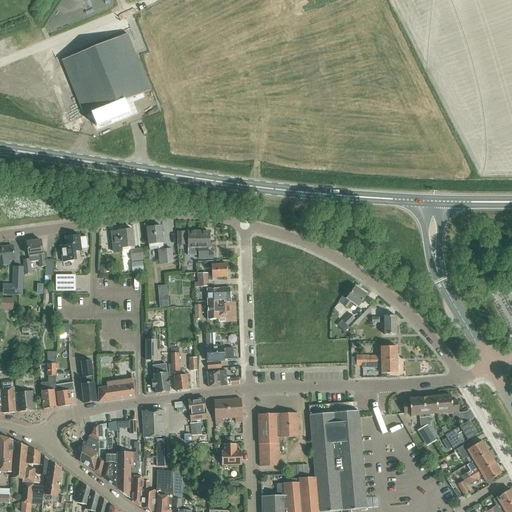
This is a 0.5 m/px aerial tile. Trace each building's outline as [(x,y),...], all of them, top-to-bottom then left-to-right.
[(150,90),(127,33),(61,60),(84,116),(150,90)] [(146,227),(148,244),(149,248),(158,247),(159,256),(160,265),(173,263),(172,259),(171,247),(163,248),(161,226),(146,227)] [(142,259),(141,248),(134,249),(132,229),(118,230),(118,231),(111,232),(112,242),(112,243),(113,252),(121,251),(121,247),(129,246),(131,260),(142,259)] [(212,258),(212,252),(207,252),(207,247),(209,246),(209,231),(188,231),(188,247),(199,247),(200,252),(198,252),(198,258),(212,258)] [(88,249),(86,236),(79,237),(79,235),(65,237),(66,245),(60,245),(62,261),(74,260),(73,251),(88,249)] [(30,262),(38,261),(39,267),(45,266),(44,261),(43,252),(42,253),(40,239),(26,242),(29,259),(22,260),(24,273),(31,272),(30,262)] [(8,260),(14,259),(12,246),(0,247),(0,264),(8,263),(8,260)] [(255,258),(255,269),(278,269),(278,278),(290,278),(290,271),(296,271),(296,259),(255,258)] [(301,272),(322,280),(318,291),(328,295),(332,286),(340,289),(345,274),(306,259),(301,272)] [(24,283),(21,260),(13,261),(16,284),(24,283)] [(142,262),(131,263),(132,272),(143,271),(142,262)] [(197,273),(198,281),(198,287),(208,286),(208,280),(212,280),(212,277),(226,276),(225,263),(211,264),(211,272),(197,273)] [(55,275),(55,283),(71,283),(71,275),(55,275)] [(55,283),(55,291),(71,291),(71,283),(55,283)] [(307,296),(311,286),(306,284),(302,294),(307,296)] [(351,302),(356,306),(357,307),(367,293),(355,285),(345,299),(342,296),(338,301),(342,304),(347,308),(351,302)] [(207,288),(207,301),(223,300),(223,302),(230,302),(230,288),(207,288)] [(271,292),(257,292),(258,332),(272,332),(272,316),(281,315),(281,311),(291,311),(290,301),(271,302),(271,292)] [(0,309),(13,309),(13,299),(0,298),(0,309)] [(224,321),(235,321),(234,302),(230,302),(223,302),(223,300),(207,301),(207,319),(218,319),(218,316),(224,316),(224,321)] [(333,310),(339,315),(343,311),(337,306),(333,310)] [(349,328),(356,320),(349,313),(342,321),(349,328)] [(378,322),(383,322),(384,334),(395,334),(395,315),(383,316),(383,317),(378,318),(378,317),(371,317),(371,323),(378,323),(378,322)] [(205,333),(205,345),(211,345),(210,339),(214,339),(214,333),(205,333)] [(145,340),(145,360),(157,360),(156,339),(145,340)] [(186,374),(179,375),(179,363),(177,363),(177,353),(178,353),(178,347),(174,347),(174,345),(170,345),(170,353),(170,363),(170,376),(173,376),(175,391),(188,389),(186,374)] [(367,355),(361,355),(362,360),(367,360),(377,360),(380,360),(396,359),(396,346),(380,346),(380,355),(367,356),(367,355)] [(223,360),(223,359),(233,359),(232,348),(223,348),(223,347),(206,347),(206,361),(223,360)] [(53,390),(55,389),(54,352),(47,353),(47,359),(46,359),(47,382),(40,382),(43,409),(55,407),(53,390)] [(188,358),(189,370),(197,370),(196,357),(188,358)] [(396,359),(380,360),(381,373),(396,373),(396,359)] [(84,403),(95,401),(93,383),(92,383),(91,375),(92,375),(90,362),(81,363),(83,377),(86,376),(87,384),(81,385),(84,403)] [(341,373),(342,363),(339,363),(339,367),(327,367),(327,372),(341,373)] [(155,387),(155,393),(169,391),(168,385),(170,385),(169,378),(168,378),(167,372),(166,372),(165,364),(152,366),(153,373),(154,380),(151,380),(152,387),(155,387)] [(224,385),(230,385),(239,384),(238,377),(229,378),(229,377),(226,378),(225,370),(207,372),(208,387),(224,385)] [(21,375),(16,376),(16,392),(18,412),(34,410),(32,391),(23,392),(21,375)] [(115,384),(117,400),(134,397),(132,378),(115,381),(115,384)] [(0,388),(0,413),(15,412),(14,387),(13,387),(12,380),(1,382),(1,389),(0,388)] [(98,387),(97,402),(117,400),(115,384),(115,381),(112,381),(106,382),(107,386),(98,387)] [(71,405),(69,391),(73,391),(72,382),(56,385),(56,388),(58,407),(71,405)] [(450,394),(435,396),(436,413),(452,412),(452,417),(454,417),(459,426),(444,435),(448,442),(451,447),(452,449),(474,435),(460,412),(458,412),(457,400),(451,401),(450,394)] [(435,396),(422,397),(425,425),(430,424),(429,414),(436,413),(435,396)] [(402,402),(404,414),(410,413),(411,416),(419,415),(420,425),(425,425),(422,397),(408,398),(409,401),(402,402)] [(188,400),(189,412),(190,421),(206,419),(205,413),(206,413),(205,398),(188,400)] [(240,398),(227,399),(228,418),(234,417),(234,422),(242,421),(240,398)] [(221,418),(228,418),(227,399),(213,401),(215,423),(221,423),(221,418)] [(464,414),(466,419),(472,416),(467,407),(460,411),(462,415),(464,414)] [(164,436),(162,410),(142,411),(144,437),(164,436)] [(358,410),(309,414),(314,478),(315,478),(317,511),(335,511),(366,508),(359,418),(358,410)] [(298,437),(297,413),(257,414),(258,466),(279,466),(278,437),(298,437)] [(189,423),(190,435),(200,434),(199,422),(189,423)] [(105,461),(105,448),(106,424),(102,424),(97,425),(98,451),(94,470),(94,472),(101,477),(105,461)] [(79,461),(94,470),(98,451),(97,425),(92,426),(86,442),(84,441),(83,445),(79,461)] [(419,430),(427,444),(433,440),(425,426),(419,430)] [(0,435),(0,471),(11,472),(13,440),(0,435)] [(470,455),(473,461),(488,452),(481,441),(477,443),(474,438),(456,449),(462,459),(468,455),(468,456),(470,455)] [(166,466),(166,448),(165,439),(155,439),(155,466),(166,466)] [(21,503),(31,504),(33,484),(34,481),(35,469),(26,468),(27,463),(28,447),(15,441),(12,478),(23,479),(23,481),(21,502),(21,503)] [(223,451),(221,451),(221,465),(241,465),(241,451),(235,451),(235,444),(223,444),(223,451)] [(42,454),(28,447),(27,463),(39,465),(37,474),(47,475),(48,468),(49,460),(42,454)] [(101,477),(116,488),(116,467),(117,454),(110,454),(111,448),(105,448),(105,461),(101,477)] [(138,458),(133,458),(133,452),(117,452),(117,454),(116,467),(116,488),(130,499),(130,467),(131,466),(131,468),(135,467),(136,461),(139,461),(138,458)] [(470,471),(463,475),(462,475),(465,479),(465,480),(494,462),(488,452),(473,461),(477,466),(470,471)] [(61,468),(49,460),(48,468),(47,475),(44,495),(57,497),(61,468)] [(139,461),(136,461),(135,467),(131,468),(131,500),(141,507),(143,482),(143,477),(138,477),(138,468),(139,468),(139,461)] [(493,482),(491,479),(501,473),(494,462),(465,480),(465,479),(457,484),(462,494),(469,490),(466,485),(469,484),(475,480),(475,479),(482,475),(488,485),(493,482)] [(290,476),(308,475),(308,464),(290,465),(290,476)] [(172,483),(172,481),(171,471),(156,470),(156,482),(154,511),(171,511),(173,498),(172,483)] [(317,511),(315,478),(314,478),(289,479),(289,483),(276,484),(276,496),(261,496),(261,511),(317,511)] [(173,498),(171,511),(189,511),(190,511),(183,511),(183,510),(178,509),(180,487),(180,482),(172,481),(172,483),(173,498)] [(76,502),(86,505),(90,489),(82,482),(76,502)] [(148,482),(143,482),(141,507),(146,511),(153,511),(155,490),(148,490),(148,482)] [(486,511),(494,511),(511,501),(511,493),(509,489),(507,491),(505,487),(494,494),(496,497),(492,500),(494,503),(495,504),(494,506),(493,507),(486,511)] [(85,509),(95,511),(99,496),(90,489),(86,505),(85,509)] [(56,503),(55,510),(62,510),(63,497),(59,496),(58,502),(56,502),(56,503)] [(94,511),(106,511),(108,503),(99,496),(95,511),(94,511)] [(511,511),(511,501),(494,511),(511,511)] [(30,511),(31,504),(21,503),(20,511),(30,511)]
